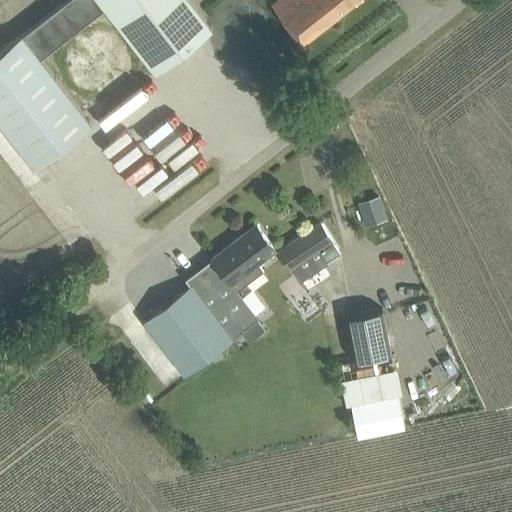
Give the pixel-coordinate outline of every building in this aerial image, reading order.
[(65,0),(0,50),(0,121),(34,166),(91,121),(41,56),(105,7),(99,0),(65,0)] [(155,72),(213,28),(191,0),(99,0),(105,7),(155,72)] [(274,0),(271,3),(300,39),(303,43),(338,15),(357,0),(274,0)] [(133,67),(134,60),(133,53),(131,46),(127,40),(123,35),(117,30),(111,27),(104,25),(97,25),(90,25),(84,28),(77,31),(72,35),(68,41),(65,47),(63,54),(62,61),(63,68),(65,74),(68,81),(73,86),(78,90),(85,93),(91,95),(98,96),(105,95),(112,93),(118,90),(123,85),(128,80),(131,73),(133,67)] [(157,195),(193,168),(186,159),(162,176),(134,138),(116,151),(124,162),(119,165),(140,194),(151,186),(157,195)] [(361,201),(359,202),(362,212),(363,212),(381,205),(378,195),(361,201)] [(297,281),(341,251),(321,222),(277,251),(297,281)] [(257,316),(237,290),(264,270),(258,261),(260,260),(275,247),(257,223),(212,257),(227,277),(212,288),(243,328),(257,316)] [(191,283),(144,318),(186,373),(213,352),(243,328),(212,288),(197,268),(186,277),(191,283)] [(383,307),(346,315),(355,359),(392,352),(383,307)]
